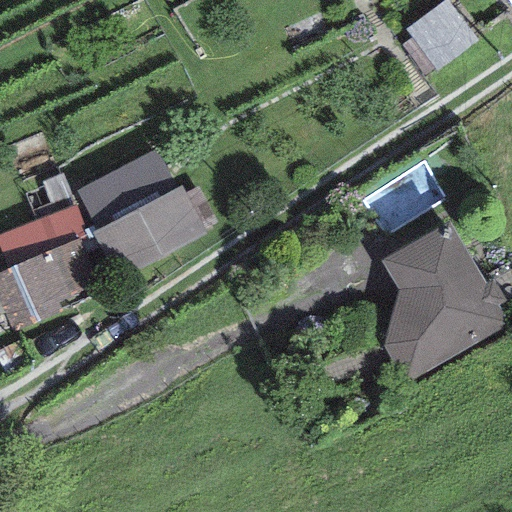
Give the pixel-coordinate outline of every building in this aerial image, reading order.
[(445,0),(405,30),(435,71),(477,41),(445,0)] [(116,280),(205,232),(180,186),(175,189),(154,150),(75,192),(96,231),(91,234),(116,280)] [(87,234),(75,205),(0,234),(0,250),(8,270),(79,238),(87,234)] [(405,386),(507,325),(496,307),(506,302),(493,280),(483,285),(446,223),(380,262),(399,290),(382,347),(405,386)] [(0,273),(0,304),(13,333),(61,312),(58,304),(100,285),(79,238),(8,270),(0,273)]
